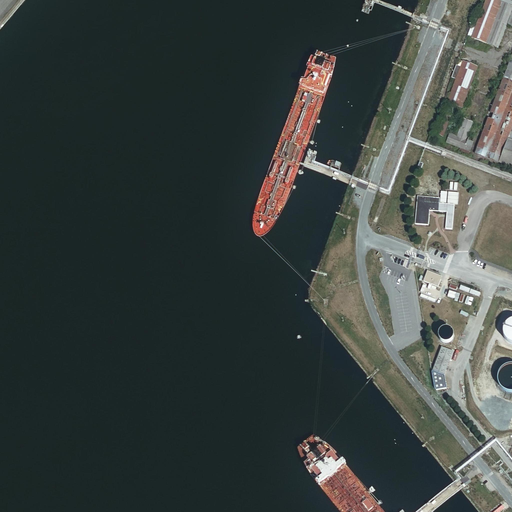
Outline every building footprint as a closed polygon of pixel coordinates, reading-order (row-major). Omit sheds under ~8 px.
[(511,0),(486,0),(472,38),(498,48),(507,25),(511,26),(511,0)] [(459,67),(456,66),(451,79),(456,80),(447,104),(450,105),(449,110),(460,114),(461,110),(462,110),(469,91),(471,91),(472,88),(470,88),(477,69),(463,63),(463,64),(461,63),(459,67)] [(511,79),(504,76),(490,113),(494,115),(492,121),(488,119),(475,155),(511,168),(511,79)] [(445,110),(436,136),(443,138),(452,116),(450,115),(451,112),(445,110)] [(464,120),(457,138),(466,141),(473,123),(464,120)] [(466,141),(457,138),(450,135),(446,143),(460,149),(459,152),(469,155),(473,144),(466,141)] [(417,197),(415,225),(428,226),(429,211),(446,212),(445,229),(452,229),(454,205),(439,203),(439,199),(417,197)] [(427,272),(424,282),(438,288),(441,281),(438,280),(439,277),(427,272)] [(511,320),(511,321),(509,322),(507,323),(506,324),(504,327),(503,329),(502,331),(502,332),(502,336),(503,339),(504,341),(506,343),(507,344),(509,346),(511,346),(511,320)] [(441,331),(440,331),(440,332),(439,332),(439,334),(438,335),(438,336),(438,337),(439,339),(440,341),(441,342),(442,343),(444,344),(445,344),(446,344),(448,344),(449,343),(450,342),(451,341),(452,340),(453,339),(453,337),(453,336),(453,335),(452,334),(451,332),(451,331),(450,330),(448,329),(446,329),(445,329),(444,329),(442,330),(441,331)] [(453,353),(442,348),(432,372),(444,377),(453,353)] [(511,365),(511,366),(510,366),(509,366),(508,366),(506,366),(505,367),(504,368),(503,369),(502,369),(501,370),(500,371),(499,374),(498,375),(498,376),(498,377),(498,378),(497,379),(498,382),(498,383),(498,385),(499,386),(500,387),(501,389),(502,390),(503,391),(504,391),(506,392),(507,393),(509,393),(511,393),(511,365)]
